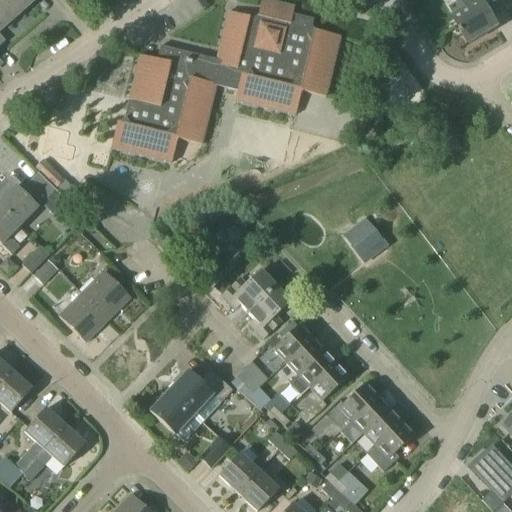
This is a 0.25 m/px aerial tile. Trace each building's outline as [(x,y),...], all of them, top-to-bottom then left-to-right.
[(0,0),(0,3),(13,19),(33,2),(31,0),(0,0)] [(454,19),(470,45),(498,28),(482,2),(480,0),(461,0),(468,10),(454,19)] [(109,151),(170,166),(176,141),(201,147),(215,88),(236,93),(233,103),(294,117),(300,94),(325,99),(339,39),(315,33),(311,29),(313,21),(292,16),(294,8),(261,1),(258,17),(254,21),(228,14),(216,62),(160,48),(156,63),(139,58),(128,103),(132,104),(130,114),(126,113),(124,121),(116,126),(109,151)] [(0,30),(13,19),(0,3),(0,30)] [(54,191),(37,174),(23,188),(40,205),(54,191)] [(0,202),(0,209),(19,228),(37,210),(14,188),(0,202)] [(1,246),(12,257),(19,249),(9,238),(19,228),(0,209),(0,245),(1,246)] [(365,221),(344,237),(357,255),(378,238),(365,221)] [(179,253),(165,239),(156,248),(170,262),(179,253)] [(21,266),(31,276),(49,257),(39,247),(21,266)] [(33,278),(43,287),(57,272),(48,263),(33,278)] [(250,328),(263,342),(281,326),(275,319),(290,305),(260,273),(245,287),(239,280),(221,297),(235,312),(240,307),(255,323),(250,328)] [(104,274),(81,296),(107,323),(129,300),(104,274)] [(58,318),(84,345),(107,323),(81,296),(58,318)] [(286,365),(312,340),(299,327),(273,351),(286,365)] [(298,377),(324,353),(312,340),(286,365),(298,377)] [(310,390),(336,365),(324,353),(298,377),(298,378),(289,386),(301,399),(310,390)] [(0,386),(11,374),(0,364),(0,386)] [(310,390),(322,403),(348,379),(336,365),(310,390)] [(168,393),(194,418),(212,399),(219,406),(220,407),(233,393),(210,373),(198,385),(187,374),(168,393)] [(31,391),(11,374),(0,386),(0,405),(11,414),(31,391)] [(339,410),(351,423),(378,398),(365,385),(339,410)] [(252,396),(243,388),(238,393),(247,401),(252,396)] [(175,438),(176,437),(194,418),(168,393),(149,413),(175,438)] [(259,403),(252,396),(247,401),(255,408),(259,403)] [(351,423),(363,436),(390,411),(378,398),(351,423)] [(219,406),(212,399),(194,418),(202,425),(219,406)] [(273,409),(269,413),(277,421),(282,417),(273,409)] [(21,475),(64,428),(44,410),(23,433),(36,444),(13,469),(7,463),(0,470),(0,482),(9,491),(22,476),(21,475)] [(363,436),(375,449),(402,424),(390,411),(363,436)] [(277,421),(285,429),(289,425),(282,417),(277,421)] [(504,426),(503,428),(511,437),(511,417),(504,425),(504,426)] [(194,418),(176,437),(184,444),(202,425),(194,418)] [(287,430),(294,437),(300,430),(294,423),(287,430)] [(394,455),(414,437),(402,424),(375,449),(366,457),(383,474),(398,460),(394,455)] [(84,446),(64,428),(21,475),(22,476),(30,484),(52,459),(63,469),(84,446)] [(268,443),(278,453),(286,445),(275,435),(268,443)] [(198,458),(211,471),(230,451),(217,439),(198,458)] [(278,453),(289,462),(296,454),(286,445),(278,453)] [(304,452),(312,460),(317,454),(309,447),(304,452)] [(481,457),(468,469),(498,500),(511,486),(511,467),(492,447),(487,452),(488,454),(483,459),(481,457)] [(312,460),(320,467),(325,462),(317,454),(312,460)] [(218,477),(238,496),(258,474),(265,467),(258,460),(251,467),(238,456),(218,477)] [(255,511),(259,511),(277,492),(258,474),(238,496),(255,511)] [(333,488),(338,483),(329,475),(325,480),(329,483),(328,484),(333,488)] [(333,488),(339,493),(353,506),(357,502),(338,483),(333,488)] [(321,492),(331,502),(339,493),(333,488),(328,484),(321,492)] [(477,511),(457,490),(435,510),(437,511),(477,511)] [(341,511),(358,511),(352,506),(353,506),(339,493),(331,502),(342,511),(341,511)] [(146,511),(130,496),(115,511),(146,511)]
